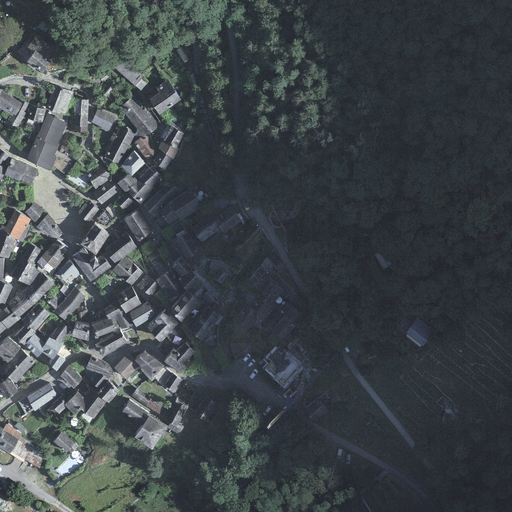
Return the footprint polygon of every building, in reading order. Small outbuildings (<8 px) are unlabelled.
[(51,45),(37,34),(27,47),(34,52),(35,50),(43,56),(51,45)] [(207,37),(192,38),(194,63),(210,61),(207,37)] [(27,62),(42,73),(50,62),(43,56),(35,50),(34,52),(27,62)] [(135,86),(143,77),(122,58),(114,67),(135,86)] [(135,86),(141,91),(149,82),(144,76),(143,77),(135,86)] [(181,100),(167,81),(156,89),(158,92),(147,100),(159,115),(181,100)] [(54,85),(45,108),(65,114),(73,92),(54,85)] [(14,117),(22,105),(18,102),(0,90),(0,107),(10,114),(14,117)] [(134,96),(120,108),(137,130),(136,131),(140,138),(146,134),(159,126),(134,96)] [(88,100),(75,99),(74,132),(87,132),(88,100)] [(5,124),(16,129),(29,106),(20,100),(18,102),(22,105),(14,117),(10,114),(5,124)] [(27,119),(42,123),(45,109),(31,108),(27,119)] [(116,118),(96,109),(91,122),(109,131),(116,118)] [(66,123),(47,114),(36,138),(57,147),(66,123)] [(175,148),(184,134),(171,126),(163,141),(175,148)] [(104,158),(118,163),(134,135),(120,127),(104,158)] [(133,143),(147,161),(157,154),(153,149),(156,148),(146,134),(140,138),(133,143)] [(26,160),(49,171),(56,158),(53,157),(58,148),(57,147),(36,138),(26,160)] [(163,141),(158,150),(160,152),(171,160),(173,160),(178,150),(175,148),(163,141)] [(0,181),(4,176),(12,158),(0,148),(0,181)] [(144,164),(134,152),(121,166),(131,176),(144,164)] [(171,160),(160,152),(153,162),(164,170),(171,160)] [(31,185),(38,170),(12,158),(4,176),(31,185)] [(86,175),(95,189),(111,178),(101,165),(86,175)] [(152,186),(161,177),(152,166),(139,177),(141,179),(128,194),(140,205),(154,189),(152,186)] [(128,174),(118,184),(126,192),(136,183),(131,177),(128,174)] [(118,191),(110,181),(109,180),(92,193),(101,204),(118,191)] [(163,204),(173,192),(161,184),(153,195),(163,204)] [(169,202),(159,213),(168,225),(178,219),(179,221),(200,207),(189,189),(169,202)] [(132,202),(125,195),(117,203),(124,210),(132,202)] [(153,195),(144,206),(154,215),(163,204),(153,195)] [(89,200),(77,214),(85,221),(86,220),(89,221),(99,209),(89,200)] [(44,210),(34,203),(24,212),(35,222),(44,210)] [(100,212),(105,222),(120,214),(114,204),(100,212)] [(138,208),(124,216),(137,237),(151,228),(138,208)] [(239,219),(232,208),(215,219),(213,216),(194,228),(202,239),(221,227),(223,230),(239,219)] [(15,238),(18,240),(27,225),(30,220),(15,210),(5,227),(3,230),(15,238)] [(62,233),(48,215),(36,227),(47,236),(56,238),(62,233)] [(106,230),(94,222),(82,240),(92,246),(95,242),(99,245),(104,238),(102,236),(106,230)] [(0,256),(8,258),(10,255),(15,238),(3,230),(5,227),(1,225),(0,227),(0,256)] [(22,242),(30,227),(27,225),(18,240),(22,242)] [(186,230),(176,236),(188,256),(196,263),(201,261),(198,249),(186,230)] [(126,232),(105,246),(115,260),(134,245),(126,232)] [(71,251),(57,239),(41,258),(55,270),(71,251)] [(34,268),(43,252),(30,243),(10,276),(29,285),(31,283),(40,272),(34,268)] [(88,256),(82,247),(73,253),(90,277),(114,261),(107,251),(98,257),(92,261),(88,256)] [(92,261),(98,257),(94,251),(88,256),(92,261)] [(141,271),(124,256),(113,268),(121,273),(122,272),(132,281),(141,271)] [(193,271),(181,258),(169,268),(182,281),(193,271)] [(66,287),(80,273),(69,260),(55,275),(66,287)] [(228,275),(222,269),(214,278),(221,284),(228,275)] [(44,294),(53,284),(40,272),(31,283),(44,294)] [(177,290),(166,273),(155,280),(166,297),(177,290)] [(207,284),(197,274),(183,288),(185,290),(195,299),(207,284)] [(157,285),(146,276),(136,286),(149,295),(157,285)] [(11,287),(0,282),(0,301),(4,304),(11,287)] [(19,317),(34,304),(34,305),(44,294),(31,283),(29,285),(5,305),(19,317)] [(284,294),(270,283),(253,308),(247,303),(236,317),(248,325),(256,317),(262,321),(272,309),(270,308),(284,294)] [(141,304),(131,286),(121,293),(123,298),(117,301),(121,307),(125,314),(126,313),(141,304)] [(76,309),(85,296),(74,287),(65,299),(76,309)] [(185,290),(169,310),(181,322),(197,301),(195,299),(185,290)] [(64,320),(76,309),(65,299),(54,310),(64,320)] [(107,318),(92,325),(97,337),(115,330),(115,329),(120,328),(121,329),(133,325),(126,313),(125,314),(121,307),(117,301),(103,309),(107,318)] [(128,313),(136,327),(156,316),(148,302),(128,313)] [(8,333),(24,345),(34,334),(34,333),(49,314),(37,303),(26,316),(8,333)] [(285,313),(274,327),(286,337),(304,314),(288,304),(283,310),(285,313)] [(5,305),(0,309),(0,335),(21,318),(19,317),(5,305)] [(208,305),(191,327),(202,336),(220,314),(208,305)] [(154,338),(159,342),(179,323),(165,311),(147,327),(155,337),(154,338)] [(406,333),(408,330),(423,341),(432,330),(418,319),(413,325),(404,317),(397,326),(406,333)] [(49,337),(61,344),(62,342),(70,329),(60,322),(49,337)] [(76,322),(71,336),(88,341),(89,323),(76,322)] [(57,354),(64,343),(62,342),(61,344),(49,337),(38,330),(34,334),(24,345),(37,358),(56,371),(65,360),(57,354)] [(119,330),(94,345),(103,358),(127,343),(119,330)] [(8,337),(0,344),(0,356),(7,363),(20,348),(8,337)] [(278,342),(263,357),(268,361),(264,365),(284,383),(302,365),(278,342)] [(189,360),(194,352),(185,343),(176,350),(173,348),(164,362),(180,373),(191,361),(189,360)] [(16,383),(35,361),(20,348),(7,363),(0,371),(9,378),(11,379),(16,383)] [(140,369),(151,381),(164,366),(145,352),(134,360),(139,365),(142,368),(140,369)] [(114,368),(126,379),(139,365),(134,360),(127,354),(114,368)] [(91,356),(86,368),(95,371),(101,374),(104,375),(108,379),(115,372),(107,363),(91,356)] [(60,376),(74,389),(82,379),(69,367),(60,376)] [(95,371),(86,382),(90,387),(92,389),(104,375),(101,374),(95,371)] [(174,393),(182,381),(172,374),(164,386),(174,393)] [(106,402),(109,403),(119,391),(108,379),(104,375),(92,389),(97,394),(106,402)] [(0,389),(6,400),(17,391),(11,379),(9,378),(0,384),(0,389)] [(50,384),(27,397),(34,411),(57,396),(50,384)] [(93,419),(106,402),(97,394),(92,389),(90,387),(82,396),(77,392),(67,402),(64,404),(66,407),(75,415),(80,410),(87,416),(93,419)] [(334,408),(325,394),(304,408),(314,422),(334,408)] [(51,406),(59,414),(66,407),(64,404),(67,402),(61,396),(51,406)] [(218,404),(208,396),(196,411),(207,419),(218,404)] [(121,412),(140,425),(148,414),(129,401),(121,412)] [(178,424),(188,406),(178,401),(167,422),(170,423),(167,428),(180,435),(184,427),(178,424)] [(150,416),(135,438),(152,450),(167,427),(150,416)] [(21,435),(6,424),(3,429),(18,440),(21,435)] [(0,447),(10,454),(18,440),(3,429),(0,427),(0,447)] [(53,442),(66,453),(69,451),(71,454),(77,447),(61,432),(53,442)] [(25,460),(40,468),(43,456),(18,440),(10,454),(23,462),(25,460)]
